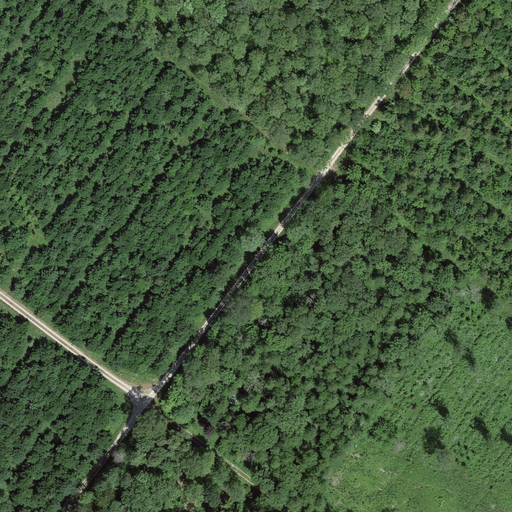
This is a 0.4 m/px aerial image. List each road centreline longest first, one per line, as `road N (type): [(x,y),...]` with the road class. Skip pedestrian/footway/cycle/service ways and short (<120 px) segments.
road 1 (track): [(62,511),(462,0)]
road 2 (track): [(511,312),(97,0)]
road 3 (track): [(0,294),(145,402)]
road 4 (track): [(288,511),(145,402)]
